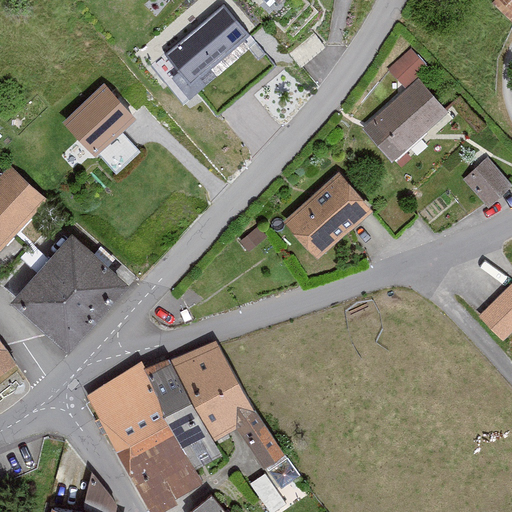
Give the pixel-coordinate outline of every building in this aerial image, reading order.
[(511,0),(502,0),(497,6),(511,20),(511,0)] [(225,4),(165,52),(189,82),(250,34),(225,4)] [(287,50),(305,69),(328,48),(310,28),(287,50)] [(414,52),(392,71),(408,89),(430,69),(414,52)] [(93,151),(137,112),(106,77),(62,117),(93,151)] [(425,80),(369,130),(397,163),(454,113),(425,80)] [(511,188),(511,183),(493,160),(468,180),(490,207),(511,188)] [(0,254),(49,201),(15,169),(0,184),(0,254)] [(344,174),(288,223),(321,260),(376,211),(344,174)] [(402,199),(382,219),(403,240),(423,220),(402,199)] [(135,282),(81,234),(22,300),(76,349),(135,282)] [(511,288),(483,314),(506,340),(511,334),(511,288)] [(0,378),(19,367),(0,337),(0,378)] [(223,345),(173,361),(219,439),(240,426),(261,412),(223,345)] [(173,361),(150,371),(171,421),(195,461),(222,444),(219,439),(173,361)] [(148,368),(94,402),(124,453),(171,421),(150,371),(148,368)] [(291,458),(261,412),(240,426),(271,472),(291,458)] [(171,421),(124,453),(155,511),(171,511),(182,505),(172,485),(199,469),(195,461),(171,421)] [(56,511),(119,511),(120,506),(92,476),(86,511),(66,511),(56,511)] [(269,477),(255,488),(273,511),(285,511),(292,507),(269,477)] [(227,511),(213,497),(198,511),(227,511)]
